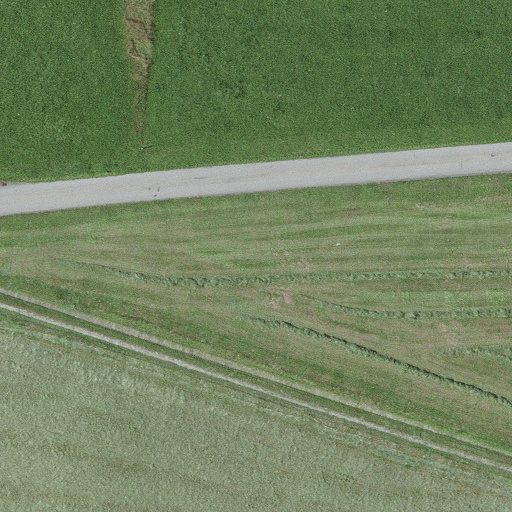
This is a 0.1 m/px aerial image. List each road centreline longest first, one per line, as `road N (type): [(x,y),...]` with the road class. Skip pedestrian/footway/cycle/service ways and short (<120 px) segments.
road 1 (track): [(0,299),(511,467)]
road 2 (track): [(511,155),(0,199)]
